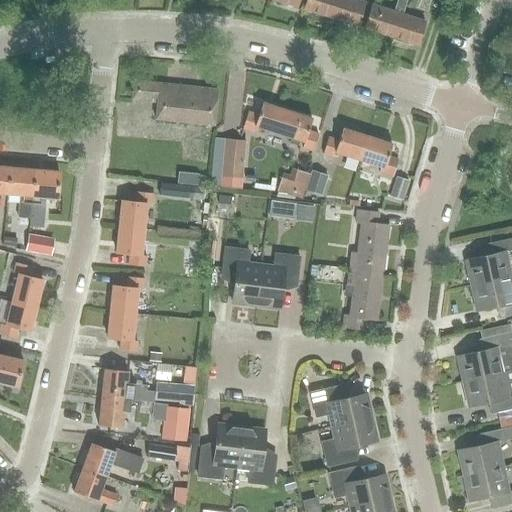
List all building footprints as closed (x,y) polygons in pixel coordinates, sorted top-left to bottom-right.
[(305,0),(302,10),(329,18),(334,0),(305,0)] [(334,0),(329,18),(355,26),(363,3),(353,0),(334,0)] [(364,29),(391,37),(397,14),(402,15),(406,3),(397,0),(393,12),(371,5),(364,29)] [(391,37),(416,46),(424,22),(402,15),(397,14),(391,37)] [(156,103),(155,119),(213,125),(217,89),(133,81),(131,100),(156,103)] [(278,135),(286,111),(261,103),(257,116),(246,113),(241,129),(252,133),(253,127),(278,135)] [(311,119),(286,111),(278,135),(304,144),(302,149),(313,152),(318,136),(307,132),(311,119)] [(334,153),(359,161),(366,137),(341,129),(337,141),(328,138),(323,154),(332,157),(334,153)] [(391,145),(366,137),(359,161),(384,169),(382,174),(392,177),(397,160),(387,157),(391,145)] [(246,141),(237,140),(224,139),(220,178),(242,180),(246,141)] [(9,169),(0,167),(0,193),(7,195),(9,169)] [(302,199),(305,189),(310,174),(291,168),(289,175),(282,173),(277,191),(302,199)] [(34,171),(9,169),(7,195),(20,196),(20,203),(18,217),(29,219),(28,227),(30,218),(34,171)] [(56,199),(59,173),(34,171),(30,218),(28,227),(41,228),(43,205),(44,197),(56,199)] [(310,174),(305,189),(321,194),(326,176),(311,171),(310,174)] [(177,172),(176,183),(197,185),(198,175),(177,172)] [(389,197),(397,199),(401,201),(408,181),(396,177),(390,193),(389,197)] [(191,200),(191,199),(192,187),(159,183),(158,196),(191,200)] [(124,201),(121,201),(118,227),(141,229),(144,203),(150,204),(151,194),(136,192),(126,191),(124,201)] [(217,203),(230,205),(231,197),(218,195),(217,203)] [(295,204),(270,201),(268,216),(293,219),(295,204)] [(296,205),(295,220),(312,222),(314,207),(296,205)] [(348,269),(382,273),(388,226),(377,225),(378,213),(356,211),(355,222),(360,223),(356,253),(350,253),(348,269)] [(139,255),(141,229),(118,227),(115,253),(129,255),(128,265),(144,267),(145,256),(139,255)] [(26,252),(51,257),(54,239),(29,235),(26,252)] [(3,238),(2,246),(15,247),(16,239),(3,238)] [(491,255),(465,261),(470,286),(507,277),(501,253),(511,250),(511,238),(488,244),(491,255)] [(231,303),(255,305),(260,266),(247,264),(248,251),(224,248),(221,277),(234,279),(231,303)] [(273,267),(260,266),(255,305),(279,309),(282,285),(295,286),(299,257),(275,254),(273,267)] [(191,256),(189,278),(198,279),(200,257),(191,256)] [(16,275),(10,301),(36,306),(42,281),(29,278),(31,267),(14,264),(14,266),(12,274),(16,275)] [(322,281),(323,266),(310,264),(309,280),(322,281)] [(365,319),(376,320),(382,273),(348,269),(346,285),(351,285),(353,285),(351,300),(349,317),(344,316),(342,328),(351,329),(364,330),(365,319)] [(126,288),(112,287),(109,313),(132,315),(135,289),(141,290),(142,279),(127,277),(126,288)] [(511,301),(507,277),(470,286),(476,311),(502,306),(504,317),(511,315),(511,301)] [(319,325),(322,301),(312,300),(309,323),(319,325)] [(31,332),(36,306),(10,301),(5,327),(0,325),(0,327),(0,335),(16,339),(18,329),(31,332)] [(130,341),(132,315),(109,313),(106,339),(120,341),(119,351),(134,352),(136,342),(130,341)] [(480,339),(511,332),(509,324),(479,331),(480,339)] [(482,351),(456,357),(462,382),(511,370),(511,353),(510,345),(511,344),(511,337),(511,332),(480,339),(479,339),(482,351)] [(150,352),(149,361),(159,362),(160,354),(150,352)] [(0,383),(16,387),(22,361),(0,355),(0,383)] [(193,382),(195,368),(184,366),(183,381),(193,382)] [(128,400),(152,402),(152,400),(153,392),(142,391),(142,385),(124,383),(125,371),(103,369),(100,397),(128,400)] [(511,370),(462,382),(468,407),(493,402),(496,413),(511,409),(511,370)] [(193,385),(154,381),(153,392),(152,400),(178,402),(178,405),(191,406),(193,385)] [(331,427),(370,418),(365,395),(351,398),(341,400),(338,387),(310,393),(315,417),(328,414),(331,427)] [(100,397),(97,426),(120,428),(121,411),(127,412),(128,400),(100,397)] [(189,409),(164,406),(161,441),(185,444),(189,409)] [(511,409),(496,413),(498,421),(511,417),(511,409)] [(511,417),(498,421),(500,429),(511,426),(511,417)] [(370,418),(331,427),(334,440),(321,443),(326,466),(355,460),(352,447),(376,441),(370,418)] [(222,466),(236,467),(241,428),(217,425),(214,449),(200,447),(197,477),(221,479),(222,466)] [(483,445),(457,451),(463,476),(503,467),(497,441),(511,437),(511,426),(481,433),(483,445)] [(264,431),(241,428),(236,467),(249,469),(248,483),(271,485),(275,456),(262,455),(264,431)] [(91,443),(82,468),(106,477),(110,465),(137,474),(142,459),(114,449),(113,451),(91,443)] [(177,446),(176,450),(148,446),(147,458),(178,462),(176,471),(185,472),(189,449),(177,446)] [(350,507),(389,498),(383,475),(360,481),(357,467),(328,474),(334,497),(347,495),(350,507)] [(503,467),(463,476),(468,501),(495,495),(497,506),(511,502),(511,490),(508,492),(503,467)] [(106,477),(82,468),(73,493),(97,501),(113,506),(117,495),(101,489),(106,477)] [(234,481),(248,482),(249,469),(236,468),(234,481)] [(292,476),(281,479),(285,492),(296,489),(292,476)] [(184,506),(186,489),(173,488),(172,501),(184,506)] [(391,511),(389,498),(350,507),(351,511),(391,511)]
